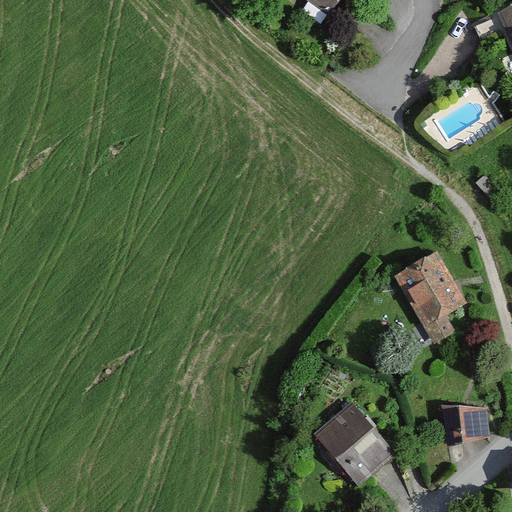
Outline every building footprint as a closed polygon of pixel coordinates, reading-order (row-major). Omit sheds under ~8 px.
[(337,0),(302,0),(325,17),(337,0)] [(511,7),(498,14),(511,43),(511,7)] [(437,252),(393,276),(432,346),(456,332),(447,316),(467,304),(437,252)] [(348,404),(312,436),(358,487),(394,455),(348,404)] [(488,408),(440,407),(447,447),(492,439),(488,408)]
